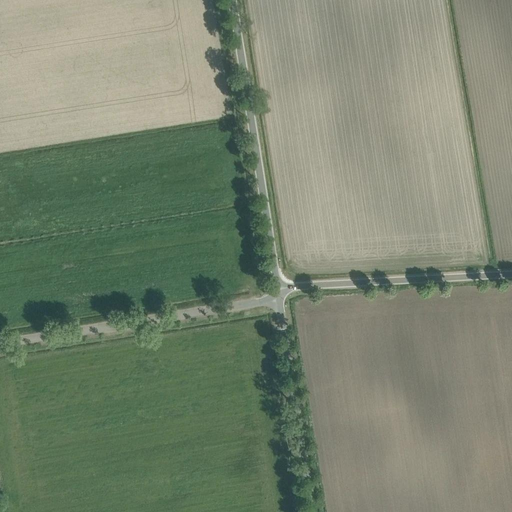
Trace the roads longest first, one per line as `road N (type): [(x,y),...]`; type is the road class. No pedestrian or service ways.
road 1 (unclassified): [(275,287),(230,0)]
road 2 (unclassified): [(0,344),(277,299)]
road 3 (unclassified): [(275,287),(511,273)]
road 4 (unclassified): [(312,511),(277,299)]
